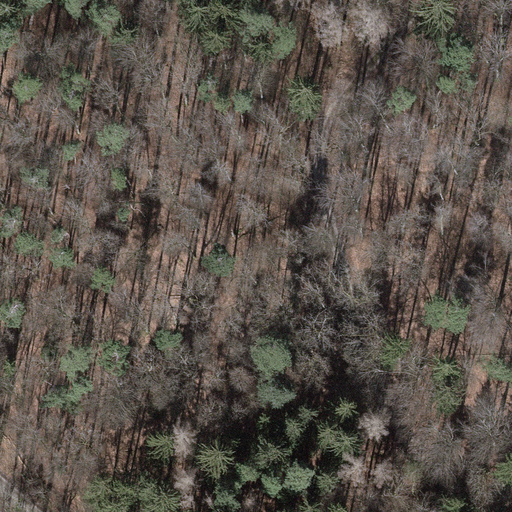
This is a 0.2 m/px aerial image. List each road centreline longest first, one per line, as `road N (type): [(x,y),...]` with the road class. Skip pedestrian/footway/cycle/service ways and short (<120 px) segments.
road 1 (track): [(478,511),(418,440),(370,355),(317,138),(422,0)]
road 2 (track): [(0,406),(66,511)]
